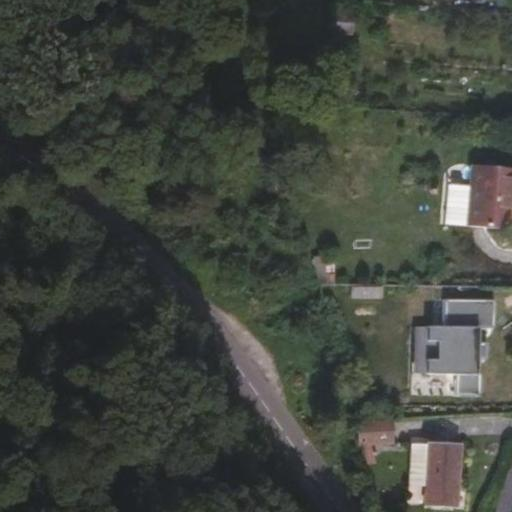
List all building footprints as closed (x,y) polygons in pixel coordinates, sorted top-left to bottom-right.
[(332,34),(353,34),(352,13),(332,13),(332,34)] [(447,222),(469,223),(511,227),(511,216),(511,165),(475,162),(473,185),(451,182),(447,222)] [(383,294),(383,285),(353,284),(353,294),(383,294)] [(487,347),(487,324),(481,324),(433,324),(433,361),(446,361),(446,365),(481,364),(481,347),(487,347)] [(394,440),(392,417),(358,419),(363,443),(394,440)] [(410,480),(428,482),(427,503),(458,505),(461,441),(412,440),(410,480)]
